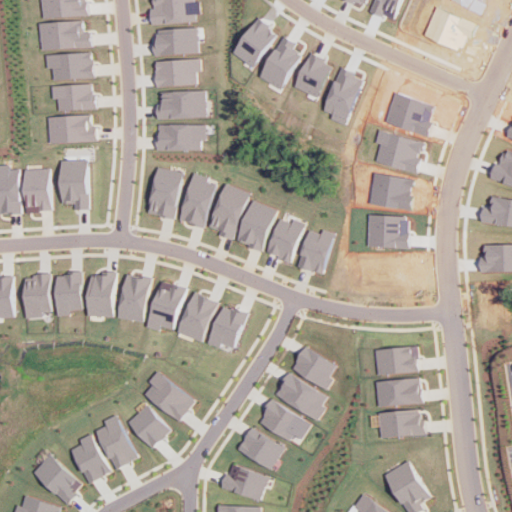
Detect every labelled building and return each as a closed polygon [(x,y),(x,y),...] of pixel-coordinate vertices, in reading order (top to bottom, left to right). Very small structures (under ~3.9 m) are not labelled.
[(42,0),(43,16),(87,15),(87,0),(42,0)] [(151,0),(152,23),(198,21),(196,0),(151,0)] [(41,48),(91,46),(90,31),(83,31),(83,20),(40,21),(41,48)] [(152,54),(197,52),(196,27),(156,28),(156,39),(152,39),(152,54)] [(44,53),(45,68),(51,67),(52,78),(92,77),(91,52),(44,53)] [(154,60),(155,86),(196,84),(195,71),(200,71),(200,57),(154,60)] [(57,109),(93,108),(92,82),(50,84),(50,98),(56,98),(57,109)] [(205,89),(157,90),(157,117),(206,116),(205,89)] [(95,140),(94,124),(90,124),(89,113),(46,115),(47,142),(95,140)] [(206,139),(206,123),(156,123),(157,149),(201,149),(201,139),(206,139)] [(87,159),(60,160),(61,203),(74,202),(74,209),(88,208),(87,159)] [(7,168),(7,164),(0,164),(0,212),(19,212),(18,168),(7,168)] [(185,171),(158,166),(149,212),(176,217),(185,171)] [(23,168),(26,212),(51,210),(49,167),(23,168)] [(205,226),(220,180),(196,172),(181,219),(205,226)] [(235,237),(253,192),(228,182),(210,227),(235,237)] [(265,250),(280,208),(255,199),(240,241),(265,250)] [(283,217),(269,251),(292,261),(308,222),(296,217),(294,222),(283,217)] [(312,229),(300,265),(325,273),(338,232),(325,228),(323,232),(312,229)] [(511,243),(490,244),(491,263),(484,263),(484,271),(511,270),(511,243)] [(85,308),(84,272),(58,273),(60,315),(73,314),(73,309),(85,308)] [(93,272),(91,314),(117,315),(118,273),(93,272)] [(52,273),(27,274),(29,317),(46,316),(46,311),(53,311),(52,273)] [(122,316),(147,321),(155,277),(129,273),(122,316)] [(15,274),(0,274),(0,318),(16,318),(15,274)] [(177,329),(189,287),(165,280),(151,326),(164,330),(165,325),(177,329)] [(206,342),(221,299),(197,291),(182,334),(206,342)] [(211,342),(234,352),(250,314),(227,304),(211,342)] [(294,367),(328,389),(335,377),(330,375),(337,364),(307,345),(294,367)] [(379,373),(421,371),(420,346),(378,348),(379,373)] [(154,380),(158,384),(151,392),(184,420),(200,400),(163,370),(154,380)] [(331,396),(290,372),(277,394),(318,418),(331,396)] [(424,402),(423,377),(379,379),(380,405),(424,402)] [(292,440),(306,418),(275,398),(261,420),(292,440)] [(159,447),(178,429),(153,404),(135,421),(159,447)] [(382,411),(383,436),(428,434),(427,417),(422,418),(422,409),(382,411)] [(121,468),(144,458),(125,413),(111,419),(113,425),(104,429),(121,468)] [(287,447),(256,426),(242,448),(273,468),(287,447)] [(86,438),(88,443),(78,448),(94,482),(117,471),(99,432),(86,438)] [(71,502),(89,484),(57,453),(39,471),(71,502)] [(412,511),(417,511),(428,506),(425,502),(435,496),(413,459),(390,473),(412,511)] [(265,499),(273,475),(235,463),(227,487),(265,499)] [(65,511),(67,506),(27,493),(20,511),(65,511)] [(356,511),(397,511),(369,493),(356,511)] [(265,511),(266,505),(222,503),(221,511),(265,511)]
